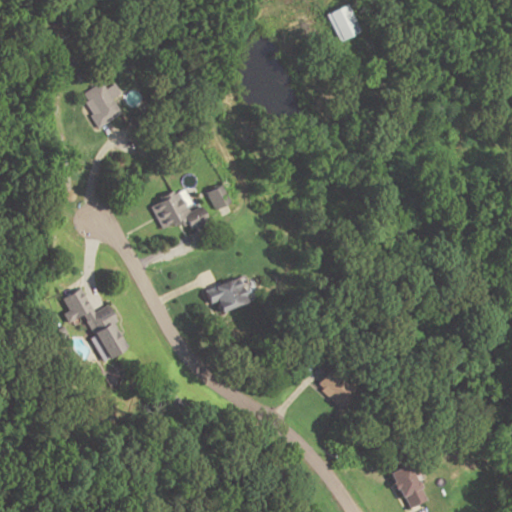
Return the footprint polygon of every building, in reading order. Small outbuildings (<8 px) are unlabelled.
[(325,13),(345,4),(358,31),(339,41),(325,13)] [(98,83),(118,113),(95,127),(88,115),(91,113),(79,95),(98,83)] [(204,192),(213,209),(227,202),(218,184),(204,192)] [(149,207),(161,229),(175,222),(178,228),(186,224),(188,229),(204,220),(198,208),(185,214),(175,193),(149,207)] [(200,289),(242,273),(252,299),(218,312),(214,302),(206,305),(200,289)] [(77,286),(92,312),(105,305),(114,321),(109,323),(124,349),(106,359),(80,313),(67,320),(56,299),(77,286)] [(316,384),(342,409),(354,397),(328,371),(316,384)] [(388,474),(406,509),(423,500),(406,465),(388,474)]
